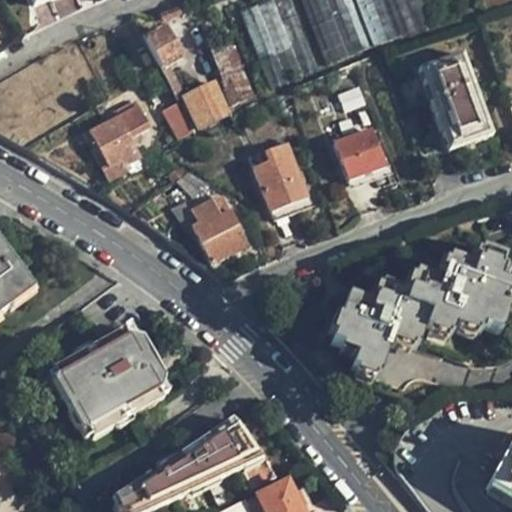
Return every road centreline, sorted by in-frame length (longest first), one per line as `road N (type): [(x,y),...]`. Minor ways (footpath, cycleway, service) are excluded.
road 1 (residential): [(202,307),(511,178)]
road 2 (tertiary): [(382,511),(202,307)]
road 3 (tertiary): [(202,307),(14,182)]
road 4 (residential): [(0,66),(153,0)]
